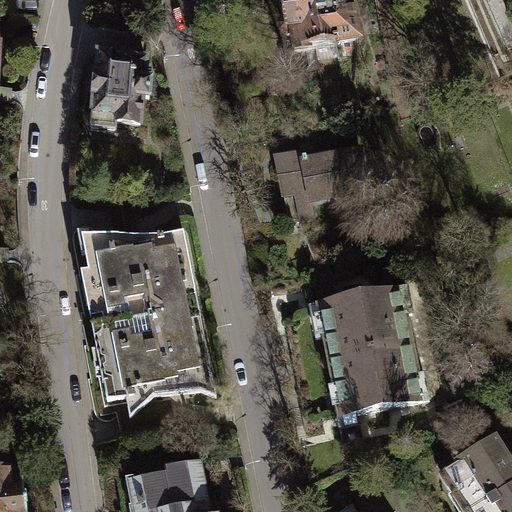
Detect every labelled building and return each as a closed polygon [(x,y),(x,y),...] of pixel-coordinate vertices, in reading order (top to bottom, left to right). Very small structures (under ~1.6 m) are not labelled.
[(277,0),(284,32),(289,38),(293,55),(336,47),(335,43),(358,38),(350,0),(277,0)] [(116,39),(115,58),(146,60),(148,42),(116,39)] [(145,82),(146,60),(115,58),(96,56),(90,130),(116,132),(117,124),(140,126),(142,100),(148,100),(150,82),(145,82)] [(313,151),(275,158),(288,224),(319,218),(315,198),(367,188),(360,151),(315,159),(313,151)] [(198,309),(185,234),(164,237),(89,238),(92,253),(85,255),(97,329),(198,309)] [(319,306),(331,362),(410,346),(404,317),(411,315),(406,289),(319,306)] [(216,398),(198,309),(97,329),(105,368),(100,370),(106,402),(139,395),(141,399),(143,408),(155,396),(200,392),(216,398)] [(351,410),(352,417),(430,402),(424,376),(417,378),(410,346),(331,362),(341,412),(351,410)] [(507,457),(495,440),(477,452),(473,446),(460,454),(464,460),(438,477),(450,494),(454,491),(467,511),(511,511),(511,456),(511,455),(507,457)] [(175,475),(133,483),(138,508),(146,506),(147,511),(203,511),(202,501),(209,500),(205,484),(200,485),(195,464),(174,468),(175,475)] [(25,511),(23,488),(11,489),(9,474),(0,475),(0,511),(25,511)]
